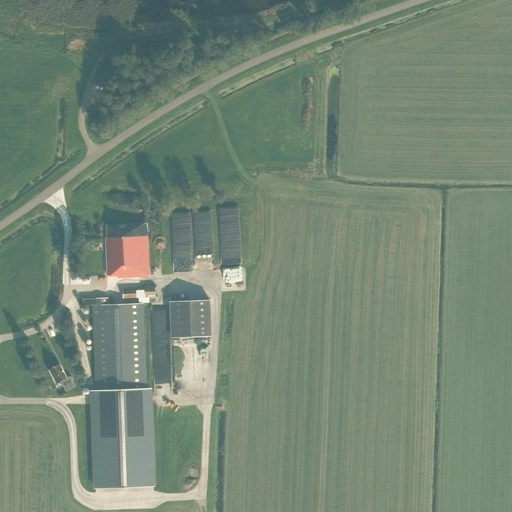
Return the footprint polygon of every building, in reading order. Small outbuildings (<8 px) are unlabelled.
[(237,206),(220,207),(222,253),(239,252),(237,206)] [(117,276),(117,278),(149,276),(147,223),(107,225),(107,238),(106,238),(107,276),(117,276)] [(185,230),(176,230),(176,240),(185,240),(185,230)] [(212,265),(212,252),(204,252),(204,254),(196,253),(196,265),(212,265)] [(145,287),(145,297),(156,297),(155,286),(145,287)] [(123,290),(123,298),(136,298),(136,290),(123,290)] [(146,388),(143,304),(108,305),(108,298),(77,300),(77,306),(93,306),(96,390),(91,391),(95,487),(153,485),(149,388),(146,388)] [(210,300),(170,302),(171,338),(211,336),(210,300)] [(209,380),(208,356),(196,356),(197,380),(209,380)] [(67,391),(75,387),(69,377),(67,378),(59,364),(49,370),(56,384),(62,381),(67,391)] [(180,392),(194,389),(188,366),(174,369),(180,392)] [(18,373),(13,377),(21,386),(25,382),(18,373)]
